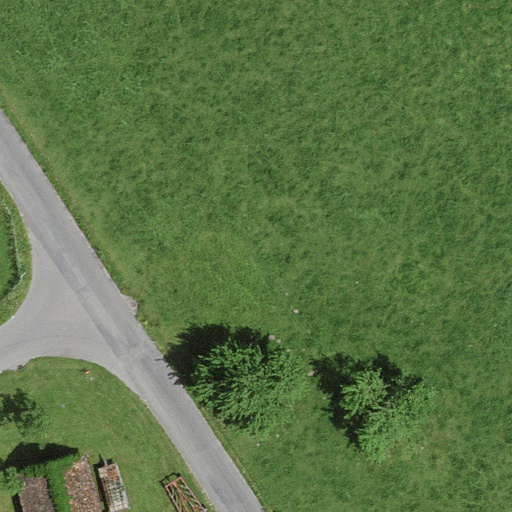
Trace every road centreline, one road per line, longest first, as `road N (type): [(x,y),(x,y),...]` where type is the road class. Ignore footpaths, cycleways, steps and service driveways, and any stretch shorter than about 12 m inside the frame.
road 1 (residential): [(241,511),(96,299)]
road 2 (residential): [(96,299),(0,146)]
